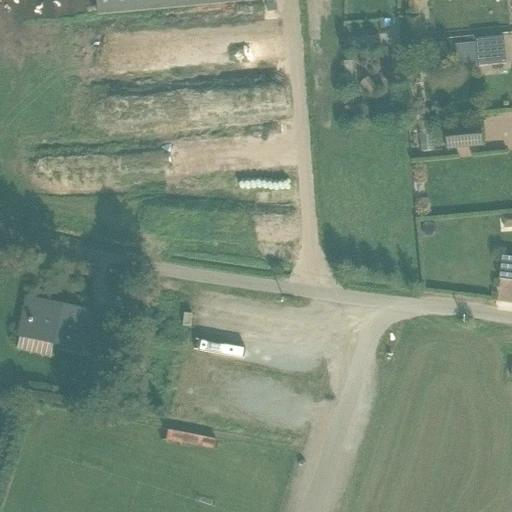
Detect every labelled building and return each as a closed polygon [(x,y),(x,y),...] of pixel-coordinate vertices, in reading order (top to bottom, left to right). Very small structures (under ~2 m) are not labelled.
[(90,0),(92,20),(258,0),(257,0),(90,0)] [(394,0),(393,27),(406,28),(407,0),(394,0)] [(464,60),(500,59),(500,41),(463,43),(464,60)] [(479,146),(478,122),(436,123),(437,147),(479,146)] [(488,252),(487,276),(509,278),(510,253),(488,252)] [(22,337),(106,356),(115,317),(31,298),(22,337)]
